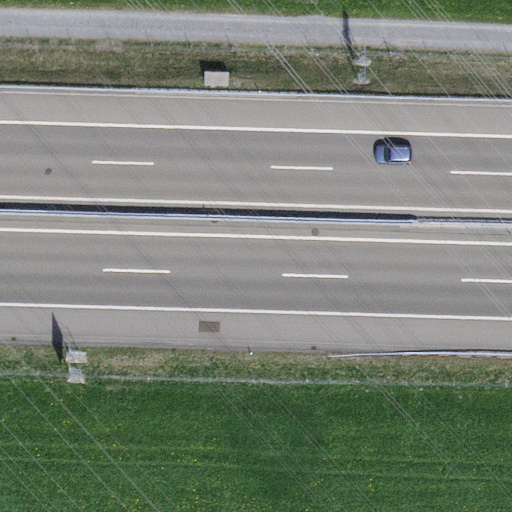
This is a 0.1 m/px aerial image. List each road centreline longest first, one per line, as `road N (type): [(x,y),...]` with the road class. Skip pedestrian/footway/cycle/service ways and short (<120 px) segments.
road 1 (track): [(511,38),(0,21)]
road 2 (motorway): [(0,268),(511,283)]
road 3 (motorway): [(511,173),(0,159)]
